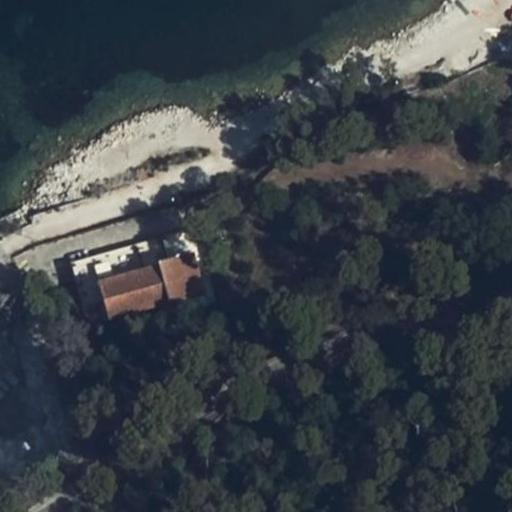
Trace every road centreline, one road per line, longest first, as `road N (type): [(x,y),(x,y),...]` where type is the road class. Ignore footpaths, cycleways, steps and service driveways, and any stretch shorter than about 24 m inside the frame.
road 1 (track): [(511,19),(324,95),(204,180),(21,245),(0,278)]
road 2 (residential): [(511,309),(468,324),(380,334),(280,364),(53,511)]
